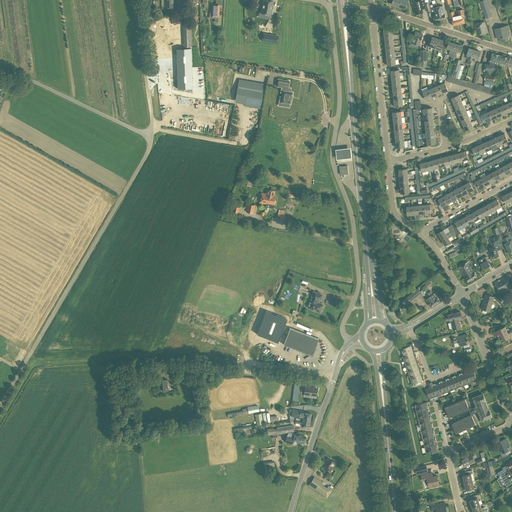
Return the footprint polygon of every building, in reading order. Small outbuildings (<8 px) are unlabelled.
[(261,13),(260,17),(270,19),(273,1),(264,0),(262,0),(260,13),(261,13)] [(408,0),(406,0),(400,0),(398,7),(405,9),(408,0)] [(415,14),(423,13),(422,9),(425,8),(423,0),(416,0),(417,1),(413,2),(415,14)] [(438,8),(438,7),(436,3),(432,4),(433,8),(436,21),(442,19),(441,18),(440,18),(438,8)] [(218,17),(219,17),(220,4),(211,4),(210,17),(215,17),(218,17)] [(441,18),(442,19),(446,18),(443,6),(438,7),(438,8),(440,18),(441,18)] [(459,24),(457,16),(455,16),(454,11),(449,12),(451,19),(453,26),(459,24)] [(477,36),(488,33),(485,22),(474,24),(477,36)] [(510,34),(508,26),(495,29),(497,39),(500,39),(501,42),(508,40),(508,38),(510,34)] [(421,39),(423,34),(416,32),(414,37),(412,43),(420,45),(422,39),(421,39)] [(278,35),(263,33),(261,41),(277,44),(278,35)] [(435,48),(438,39),(432,37),(431,40),(428,39),(425,48),(431,50),(432,47),(435,48)] [(438,39),(435,48),(439,49),(438,53),(443,54),(445,46),(442,45),(443,40),(438,39)] [(452,56),(456,44),(449,42),(447,48),(450,49),(448,56),(452,57),(452,56)] [(452,56),(452,57),(455,58),(457,51),(461,52),(463,46),(456,44),(452,56)] [(470,64),(475,50),(469,48),(466,55),(469,56),(467,63),(470,64)] [(177,49),(178,89),(193,89),(192,49),(177,49)] [(475,50),(470,64),(473,65),(474,61),(475,58),(478,59),(481,52),(475,50)] [(499,64),(501,56),(493,53),(490,61),(489,61),(488,64),(485,64),(484,72),(496,73),(498,63),(499,64)] [(508,66),(510,58),(501,56),(499,64),(508,66)] [(473,83),(474,83),(477,84),(477,82),(478,79),(482,64),(477,62),(475,72),(476,72),(474,79),(473,83)] [(456,77),(457,78),(460,79),(464,66),(459,64),(458,71),(457,74),(456,77)] [(493,85),(494,81),(495,77),(485,75),(485,80),(484,84),(493,85)] [(260,108),(264,84),(239,79),(235,99),(245,101),(244,106),(260,108)] [(289,88),(290,81),(277,79),(276,86),(283,88),(280,103),(285,103),(284,106),(289,106),(289,104),(291,104),(293,92),(291,92),(292,88),(289,88)] [(439,85),(443,93),(448,90),(445,82),(439,85)] [(437,95),(443,93),(439,85),(434,87),(437,95)] [(432,98),(437,95),(434,87),(428,90),(432,98)] [(426,100),(432,98),(428,90),(422,92),(426,100)] [(453,103),(461,100),(459,95),(451,98),(453,103)] [(456,109),(464,106),(461,100),(453,103),(456,109)] [(503,115),(508,112),(505,105),(499,107),(503,115)] [(458,114),(466,111),(464,106),(456,109),(458,114)] [(497,117),(503,115),(499,107),(494,109),(497,117)] [(492,120),(497,117),(494,109),(488,112),(492,120)] [(461,120),(469,117),(466,111),(458,114),(461,120)] [(486,122),(492,120),(488,112),(483,114),(486,122)] [(463,126),(471,122),(469,117),(461,120),(463,126)] [(471,122),(463,126),(466,131),(473,128),(471,122)] [(499,136),(503,144),(508,141),(505,133),(499,136)] [(497,146),(503,144),(499,136),(494,138),(497,146)] [(492,149),(497,146),(494,138),(488,141),(492,149)] [(486,151),(492,149),(488,141),(483,143),(486,151)] [(481,154),(486,151),(483,143),(477,146),(481,154)] [(351,146),(336,147),(337,157),(352,156),(351,146)] [(475,156),(481,154),(477,146),(472,148),(475,156)] [(460,153),(462,161),(468,159),(466,151),(460,153)] [(457,162),(462,161),(460,153),(454,154),(457,162)] [(451,164),(457,162),(454,154),(449,156),(451,164)] [(445,165),(451,164),(449,156),(443,157),(445,165)] [(439,167),(445,165),(443,157),(437,159),(439,167)] [(433,169),(439,167),(437,159),(431,160),(433,169)] [(428,170),(433,169),(431,160),(425,162),(428,170)] [(505,161),(500,164),(502,167),(506,174),(511,171),(507,164),(505,161)] [(422,172),(428,170),(425,162),(420,164),(422,172)] [(340,175),(349,174),(348,165),(339,166),(340,175)] [(501,177),(506,174),(502,167),(497,170),(501,177)] [(253,176),(254,172),(246,170),(245,174),(242,173),(241,177),(257,180),(258,177),(253,176)] [(495,180),(501,177),(497,170),(491,173),(495,180)] [(490,183),(495,180),(491,173),(486,176),(490,183)] [(485,186),(490,183),(486,176),(481,179),(485,186)] [(480,189),(485,186),(481,179),(475,182),(480,189)] [(464,185),(468,192),(474,189),(469,182),(464,185)] [(463,195),(468,192),(464,185),(459,188),(463,195)] [(458,198),(463,195),(459,188),(454,191),(458,198)] [(275,191),(266,189),(265,194),(261,193),(259,203),(265,204),(265,208),(266,208),(267,205),(270,205),(269,207),(273,208),(275,196),(274,196),(275,191)] [(452,201),(458,198),(454,191),(448,193),(452,201)] [(447,204),(452,201),(448,193),(443,196),(447,204)] [(506,204),(511,201),(507,194),(502,197),(506,204)] [(442,207),(447,204),(443,196),(438,199),(437,198),(434,200),(437,206),(441,205),(442,207)] [(492,202),(496,210),(501,207),(504,212),(505,211),(503,206),(501,206),(497,199),(492,202)] [(490,212),(496,210),(492,202),(486,205),(490,212)] [(253,214),(254,205),(248,204),(246,212),(253,214)] [(424,205),(425,213),(431,213),(431,210),(432,210),(434,208),(433,206),(432,205),(431,204),(430,204),(424,205)] [(485,215),(490,212),(486,205),(481,208),(485,215)] [(480,218),(485,215),(481,208),(476,211),(480,218)] [(475,221),(480,218),(476,211),(471,214),(475,221)] [(469,224),(475,221),(471,214),(465,217),(469,224)] [(464,227),(469,224),(465,217),(460,220),(464,227)] [(460,220),(455,222),(455,223),(451,225),(455,231),(457,235),(461,233),(459,229),(464,227),(460,220)] [(441,239),(455,231),(451,225),(450,226),(447,228),(449,232),(446,234),(443,230),(438,233),(441,239)] [(457,235),(455,231),(441,239),(445,245),(451,242),(448,238),(452,236),(453,237),(456,235),(457,235)] [(511,249),(508,244),(509,243),(506,238),(507,238),(505,234),(500,236),(501,240),(503,239),(505,243),(504,244),(509,254),(510,253),(511,254),(511,253),(511,249)] [(492,257),(498,255),(496,249),(503,248),(499,236),(496,237),(496,238),(490,239),(491,241),(493,247),(490,248),(492,257)] [(484,269),(490,265),(487,259),(488,259),(487,256),(479,261),(481,264),(480,264),(484,269)] [(474,272),(468,262),(459,267),(465,278),(467,282),(477,276),(474,272)] [(506,290),(506,289),(511,286),(507,276),(494,283),(499,292),(504,290),(505,291),(506,290)] [(433,294),(430,291),(426,295),(428,298),(426,299),(429,303),(431,307),(440,301),(437,297),(437,298),(434,294),(433,294)] [(320,300),(322,295),(314,292),(307,308),(313,310),(312,310),(315,311),(320,313),(323,305),(319,303),(320,300)] [(490,311),(494,297),(485,294),(483,301),(484,302),(482,309),(483,309),(483,312),(486,313),(486,310),(490,311)] [(505,308),(507,306),(505,304),(506,303),(499,296),(495,300),(503,306),(505,308)] [(286,319),(266,311),(257,334),(278,342),(286,319)] [(461,328),(458,318),(462,317),(460,312),(448,315),(449,320),(451,320),(453,330),(456,329),(461,328)] [(511,331),(508,334),(505,327),(492,333),(494,336),(500,334),(502,338),(500,339),(501,342),(511,336),(511,331)] [(312,356),(318,339),(290,328),(283,345),(312,356)] [(459,336),(458,333),(452,334),(453,338),(454,343),(459,342),(460,346),(461,346),(463,346),(463,345),(469,344),(466,334),(459,336)] [(413,353),(413,352),(412,349),(411,349),(410,348),(414,347),(413,343),(407,345),(408,347),(401,349),(403,356),(404,356),(413,353)] [(404,363),(417,359),(414,352),(413,352),(413,353),(404,356),(403,356),(402,356),(404,363)] [(407,370),(419,366),(417,359),(404,363),(407,370)] [(409,377),(422,373),(419,366),(407,370),(409,377)] [(466,372),(470,383),(477,380),(473,369),(469,371),(468,370),(466,371),(466,372)] [(463,386),(470,383),(466,372),(462,374),(462,373),(459,374),(459,375),(463,386)] [(422,373),(409,377),(412,384),(424,380),(422,373)] [(457,388),(463,386),(459,375),(455,377),(455,376),(452,377),(453,378),(452,378),(457,388)] [(450,391),(457,388),(452,378),(449,379),(448,378),(446,379),(446,380),(446,381),(450,391)] [(443,394),(450,391),(446,381),(442,382),(442,381),(439,382),(439,383),(443,394)] [(430,399),(436,397),(431,382),(428,383),(430,388),(428,389),(428,388),(425,389),(430,399)] [(443,394),(439,383),(435,385),(435,384),(433,384),(432,382),(431,382),(436,397),(443,394)] [(316,396),(317,388),(305,387),(304,394),(316,396)] [(489,409),(485,401),(485,400),(482,394),(472,398),(476,407),(471,409),(471,407),(467,398),(462,400),(458,402),(455,403),(448,406),(445,407),(448,416),(468,408),(471,415),(452,424),(456,433),(459,432),(459,431),(466,428),(466,429),(469,427),(472,425),(473,426),(478,423),(474,414),(473,414),(473,413),(478,411),(481,420),(492,416),(489,409)] [(427,409),(426,405),(427,405),(427,402),(414,405),(416,412),(427,409)] [(228,417),(243,415),(243,414),(259,411),(258,405),(247,407),(248,408),(242,409),(243,411),(227,413),(228,417)] [(429,416),(428,412),(429,412),(428,409),(427,409),(416,412),(418,419),(429,416)] [(302,419),(310,421),(311,414),(302,413),(303,412),(289,410),(288,415),(278,416),(279,422),(293,421),(293,417),(302,419)] [(257,425),(263,424),(263,423),(266,423),(266,422),(265,413),(255,414),(257,425)] [(431,424),(431,423),(430,419),(431,419),(430,416),(429,416),(418,419),(419,426),(431,424)] [(310,421),(302,419),(302,420),(296,419),(295,424),(301,425),(301,426),(309,427),(310,421)] [(433,431),(432,430),(431,426),(432,426),(432,423),(431,423),(431,424),(419,426),(421,433),(423,433),(433,431)] [(294,432),(293,425),(276,428),(277,429),(273,429),(273,428),(266,429),(267,435),(294,432)] [(434,438),(434,437),(433,433),(434,433),(433,430),(432,430),(433,431),(423,433),(421,433),(423,440),(425,440),(434,438)] [(306,437),(290,433),(288,433),(287,436),(285,441),(292,443),(293,440),(304,443),(306,437)] [(436,445),(436,444),(435,440),(436,440),(435,437),(434,437),(434,438),(425,440),(423,440),(424,448),(427,447),(436,445)] [(510,453),(509,450),(511,449),(508,443),(508,442),(506,438),(497,442),(503,453),(505,452),(506,455),(510,453)] [(427,447),(424,448),(426,455),(439,452),(438,448),(437,449),(436,447),(437,447),(437,444),(436,444),(436,445),(427,447)] [(464,467),(475,461),(472,454),(461,459),(464,467)] [(325,465),(323,468),(329,472),(330,470),(333,466),(332,466),(334,462),(329,458),(327,461),(326,461),(324,464),(325,465)] [(511,459),(508,462),(508,463),(505,465),(506,466),(502,468),(503,469),(497,473),(499,477),(501,476),(507,486),(511,483),(511,459)] [(492,466),(497,464),(496,460),(481,463),(483,468),(486,467),(492,466)] [(424,473),(423,471),(428,470),(427,465),(415,468),(417,475),(424,473)] [(464,483),(472,481),(471,474),(473,473),(472,470),(466,472),(466,475),(462,476),(464,483)] [(433,477),(432,473),(421,475),(423,481),(428,480),(429,487),(439,485),(437,476),(433,477)] [(314,478),(309,485),(317,491),(321,484),(322,484),(314,478)] [(472,481),(464,483),(466,490),(469,489),(470,492),(477,491),(476,487),(474,488),(472,481)] [(472,508),(480,505),(478,498),(480,497),(479,494),(472,496),(473,499),(469,501),(472,508)]
